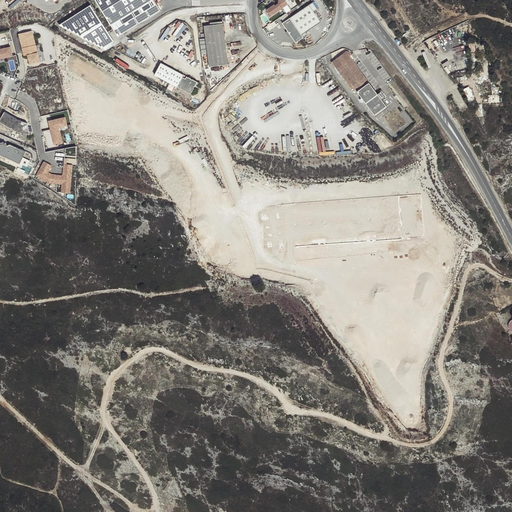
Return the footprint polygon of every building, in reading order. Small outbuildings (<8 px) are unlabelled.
[(95,0),(117,36),(160,10),(154,0),(95,0)] [(302,35),(321,22),(313,11),(313,10),(316,8),(312,2),(284,22),(297,42),(303,37),(302,35)] [(266,10),(270,16),(282,8),(279,3),(276,5),(272,7),(272,6),(266,10)] [(114,40),(91,5),(60,24),(102,48),(114,40)] [(210,25),(204,26),(210,67),(228,64),(223,23),(210,25)] [(29,64),(39,62),(31,31),(18,34),(23,56),(27,55),(29,64)] [(0,59),(12,56),(9,47),(3,49),(0,49),(0,59)] [(346,51),(332,62),(349,85),(351,84),(361,97),(375,116),(386,109),(369,82),(349,56),(349,55),(351,53),(349,52),(346,51)] [(161,63),(155,75),(191,94),(191,92),(192,92),(194,88),(193,88),(194,86),(195,87),(197,82),(192,79),(191,79),(191,78),(188,77),(187,76),(185,78),(182,77),(183,75),(161,63)] [(493,104),(501,103),(500,94),(497,86),(489,87),(491,96),(493,104)] [(465,89),(470,100),(474,98),(469,87),(465,89)] [(19,120),(4,112),(0,119),(0,122),(17,132),(30,135),(28,123),(19,120)] [(66,117),(48,121),(54,146),(63,143),(60,130),(69,128),(66,117)] [(7,148),(5,143),(0,144),(0,155),(19,164),(26,152),(10,144),(7,148)] [(52,167),(43,162),(36,176),(48,183),(56,184),(61,185),(61,192),(70,194),(72,166),(64,165),(62,175),(52,175),(48,172),(52,167)]
